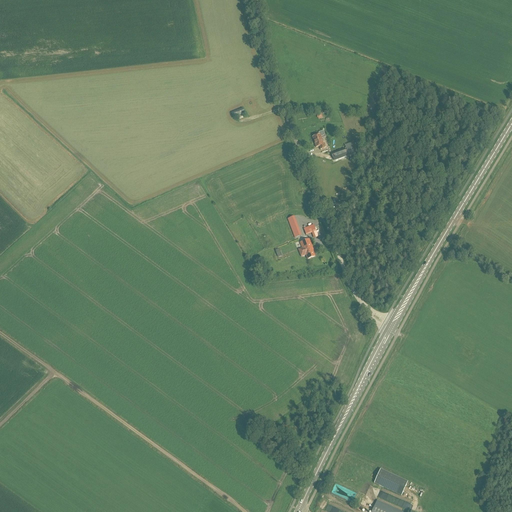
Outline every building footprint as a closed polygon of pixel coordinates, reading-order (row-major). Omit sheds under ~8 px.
[(233,117),(244,113),(243,109),(231,113),(233,117)] [(322,142),(320,135),(312,137),(316,148),(319,146),(320,150),(325,148),(323,142),(322,142)] [(355,154),(352,143),(351,143),(345,145),(349,156),(355,154)] [(347,156),(344,149),(331,154),(334,161),(347,156)] [(472,200),(477,190),(474,188),(469,199),(472,200)] [(295,238),(301,236),(296,225),(291,228),(295,238)] [(318,237),(316,231),(314,225),(303,229),(306,235),(312,233),(314,239),(318,237)] [(315,257),(312,250),(313,250),(309,239),(300,243),(302,248),(298,250),(301,257),(305,256),(306,255),(308,259),(315,257)] [(401,496),(408,482),(381,469),(374,484),(401,496)] [(337,484),(333,495),(351,502),(355,492),(337,484)] [(403,511),(377,500),(371,511),(403,511)]
